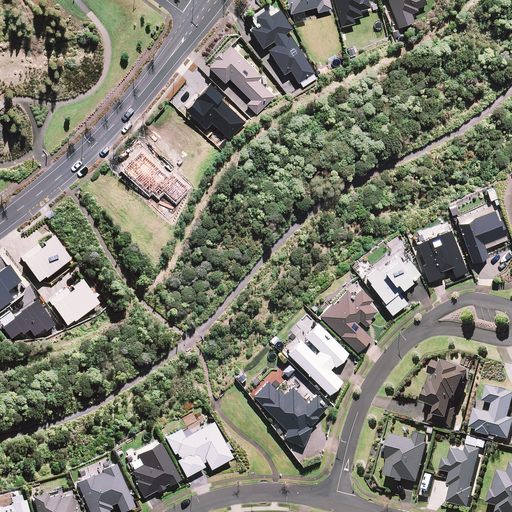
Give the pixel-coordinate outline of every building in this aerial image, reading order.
[(329,0),(287,0),(291,14),(316,7),(318,13),(332,9),(329,0)] [(354,24),(353,18),(361,16),(361,14),(371,11),(367,0),(335,0),(342,27),(354,24)] [(414,22),(411,14),(419,11),(418,8),(426,5),(423,0),(387,0),(399,28),(414,22)] [(284,74),(290,70),(299,83),(300,83),(303,87),(318,78),(290,35),(287,37),(285,34),(288,32),(292,29),(280,10),(270,16),(266,10),(256,17),(262,25),(252,31),(263,48),(274,41),(277,45),(269,50),(284,74)] [(254,69),(249,64),(237,53),(233,48),(231,46),(209,67),(225,83),(230,79),(251,100),(247,105),(257,115),(274,97),(257,80),(261,76),(254,69)] [(498,221),(494,211),(459,223),(472,263),(488,257),(484,248),(509,239),(502,219),(498,221)] [(383,299),(380,301),(392,315),(408,302),(399,292),(421,274),(412,262),(416,259),(404,245),(408,242),(400,232),(387,243),(393,250),(363,275),(383,299)] [(41,249),(38,246),(21,259),(39,283),(70,260),(52,236),(41,243),(44,247),(41,249)] [(74,321),(75,323),(99,304),(81,280),(71,287),(73,290),(52,305),(67,326),(74,321)] [(359,320),(364,325),(366,327),(372,321),(370,319),(377,312),(369,304),(372,300),(361,289),(353,297),(346,290),(321,316),(357,352),(372,337),(357,323),(359,320)] [(342,382),(330,370),(334,366),(335,367),(349,353),(319,322),(305,336),(320,351),(316,355),(301,340),(288,353),(293,357),(330,395),(342,382)] [(459,373),(461,368),(444,362),(443,365),(434,362),(429,375),(434,376),(424,404),(433,407),(429,424),(452,429),(457,409),(452,408),(454,401),(456,402),(458,397),(459,398),(467,376),(459,373)] [(282,371),(288,377),(295,370),(290,364),(282,371)] [(267,382),(253,396),(287,430),(284,438),(304,446),(312,426),(310,424),(319,416),(318,416),(329,405),(317,392),(306,402),(292,387),(285,393),(279,386),(283,382),(277,376),(269,384),(267,382)] [(478,431),(477,433),(510,440),(511,429),(511,419),(509,418),(511,403),(511,392),(487,387),(484,402),(493,404),(491,414),(474,410),(470,429),(478,431)] [(181,430),(165,439),(174,455),(176,454),(180,461),(178,462),(186,477),(204,467),(202,464),(206,462),(210,470),(232,458),(231,455),(234,453),(227,441),(224,443),(213,422),(206,426),(202,418),(186,427),(188,430),(183,433),(181,430)] [(389,461),(385,476),(397,480),(397,481),(403,482),(403,479),(418,483),(426,448),(425,448),(428,436),(415,433),(413,441),(392,436),(386,460),(389,461)] [(478,439),(476,447),(484,449),(486,440),(478,439)] [(166,489),(164,487),(168,485),(169,486),(180,481),(161,443),(138,455),(143,466),(132,472),(137,480),(135,481),(143,498),(156,491),(157,494),(166,489)] [(479,449),(467,446),(466,453),(452,450),(450,460),(444,459),(441,471),(451,473),(449,486),(452,487),(449,504),(468,507),(479,449)] [(498,507),(496,511),(511,511),(511,463),(508,474),(498,471),(493,489),(491,489),(487,504),(498,507)] [(122,511),(134,507),(115,464),(102,470),(103,472),(90,477),(83,481),(77,483),(89,511),(109,511),(108,510),(112,508),(111,506),(116,503),(119,511),(122,511)] [(77,511),(77,510),(75,510),(71,496),(60,498),(59,494),(47,497),(46,494),(33,497),(37,511),(77,511)] [(0,511),(28,511),(26,500),(22,502),(20,495),(13,497),(13,495),(0,497),(0,511)]
